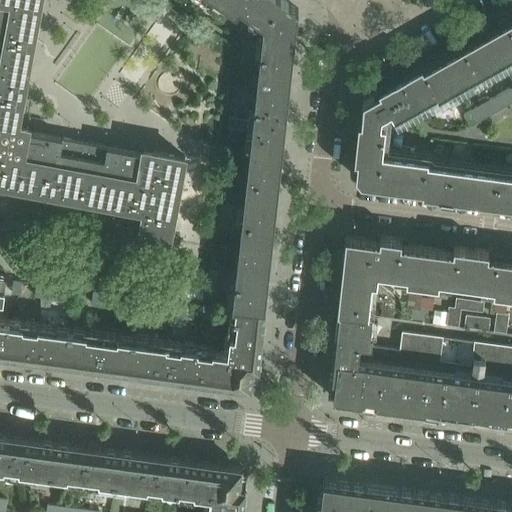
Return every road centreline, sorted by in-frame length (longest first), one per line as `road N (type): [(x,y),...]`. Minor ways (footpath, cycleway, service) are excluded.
road 1 (residential): [(290,431),(0,393)]
road 2 (residential): [(290,431),(319,201)]
road 3 (residential): [(511,460),(290,431)]
road 4 (residential): [(319,201),(511,227)]
road 5 (residential): [(319,201),(333,70),(354,28)]
